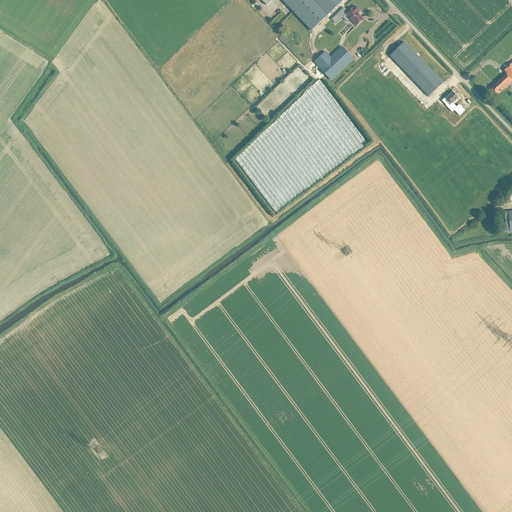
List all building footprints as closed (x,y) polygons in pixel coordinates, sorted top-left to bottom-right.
[(281,0),(311,31),(343,0),(281,0)] [(360,11),(355,6),(353,9),(352,8),(346,15),(357,26),(363,19),(357,13),(360,11)] [(345,8),(338,15),(341,18),(348,12),(345,8)] [(329,24),(334,28),(336,24),(339,26),(341,22),(334,17),(329,24)] [(343,39),(338,43),(340,46),(351,38),(342,26),(337,31),(343,39)] [(429,97),(440,86),(443,83),(404,42),(390,56),(429,97)] [(318,59),(315,62),(320,68),(326,75),(331,80),(333,78),(353,59),(342,47),(330,58),(330,57),(328,56),(328,55),(327,54),(325,52),(318,59)] [(511,62),(504,71),(506,74),(491,89),(496,95),(501,90),(502,91),(511,81),(511,62)] [(317,66),(315,68),(322,78),(324,76),(317,66)] [(442,101),(440,103),(444,106),(445,104),(446,105),(450,101),(452,103),(454,102),(456,100),(457,99),(456,99),(457,98),(453,93),(451,94),(450,95),(449,94),(445,97),(442,101)] [(511,211),(502,212),(504,233),(511,232),(511,211)]
